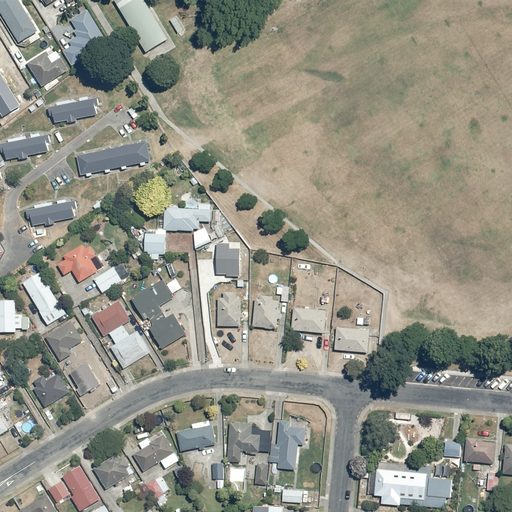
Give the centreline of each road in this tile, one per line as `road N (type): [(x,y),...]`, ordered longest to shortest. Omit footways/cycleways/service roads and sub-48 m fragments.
road 1 (residential): [(0,481),(125,394),(170,378),(249,374),(348,389)]
road 2 (residential): [(348,389),(511,404)]
road 3 (residential): [(348,389),(338,511)]
